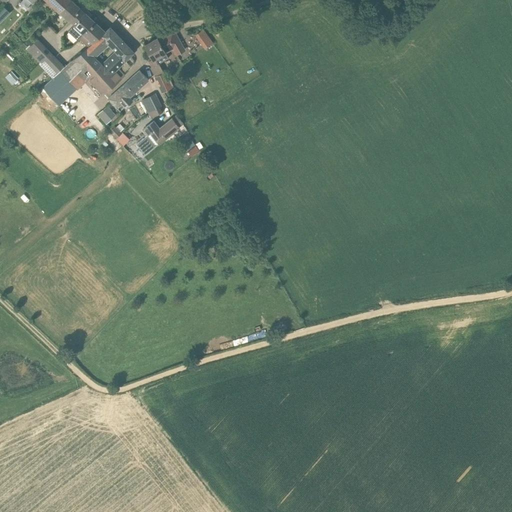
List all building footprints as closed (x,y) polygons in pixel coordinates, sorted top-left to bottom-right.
[(7,0),(5,2),(4,3),(10,8),(12,5),(24,15),(26,13),(27,14),(33,9),(31,6),(24,0),(7,0)] [(46,0),(59,12),(69,0),(46,0)] [(71,0),(69,0),(59,12),(69,21),(81,9),(71,0)] [(0,23),(10,13),(10,12),(3,5),(0,8),(0,23)] [(79,38),(95,22),(85,13),(68,32),(78,40),(79,38)] [(95,22),(79,38),(89,48),(94,44),(105,31),(95,22)] [(117,67),(133,52),(110,28),(106,31),(94,44),(89,48),(61,71),(60,71),(53,77),(54,78),(52,80),(41,86),(49,95),(59,87),(61,85),(70,95),(85,81),(100,98),(125,76),(117,67)] [(158,39),(157,38),(145,45),(153,59),(149,61),(152,67),(150,68),(154,75),(163,69),(160,64),(159,65),(158,64),(168,58),(165,52),(173,48),(175,51),(182,47),(175,33),(167,37),(166,34),(158,39)] [(200,42),(205,49),(213,43),(208,36),(200,42)] [(31,54),(41,43),(36,38),(26,49),(31,54)] [(46,48),(41,43),(31,54),(36,59),(46,48)] [(40,64),(50,52),(46,48),(36,59),(40,64)] [(64,67),(50,52),(40,64),(53,77),(60,71),(64,67)] [(148,79),(139,70),(109,100),(120,112),(132,100),(129,97),(148,79)] [(162,93),(172,89),(164,72),(155,76),(162,93)] [(17,80),(11,74),(6,78),(12,85),(17,80)] [(148,112),(159,107),(161,106),(155,94),(142,101),(148,112)] [(106,124),(116,115),(107,106),(97,115),(106,124)] [(148,112),(151,118),(162,112),(159,107),(148,112)] [(159,143),(183,124),(176,115),(159,129),(154,121),(143,130),(147,135),(150,132),(159,143)] [(116,139),(121,135),(121,134),(115,129),(113,127),(108,132),(116,139)] [(184,143),(189,150),(194,146),(189,139),(184,143)] [(188,152),(191,157),(199,151),(196,146),(188,152)]
